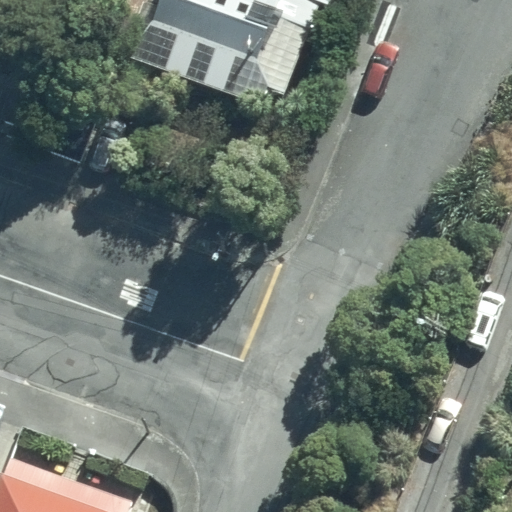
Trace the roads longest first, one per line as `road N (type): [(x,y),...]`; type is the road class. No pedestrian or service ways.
road 1 (residential): [(289,376),(480,0)]
road 2 (residential): [(0,275),(289,376)]
road 3 (residential): [(433,511),(511,317)]
road 4 (residential): [(242,511),(289,376)]
